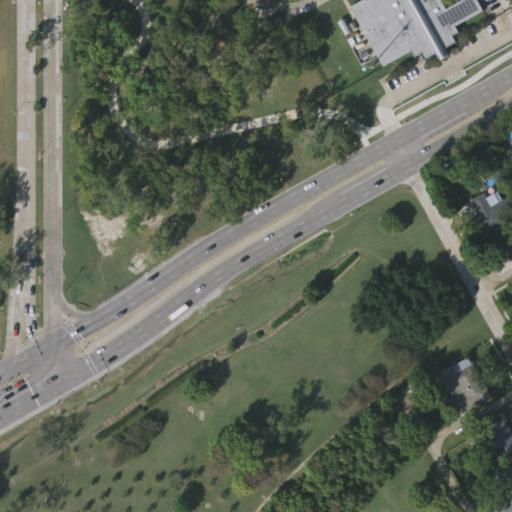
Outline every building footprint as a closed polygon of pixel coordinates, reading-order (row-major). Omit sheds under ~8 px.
[(445,0),(450,8),(464,0),(481,0),(487,10),(459,26),(462,32),(457,35),(460,41),(448,47),(453,56),(445,60),(441,53),(429,59),(425,53),(418,57),(415,50),(386,66),(353,6),(364,0),(445,0)] [(511,194),(511,218),(490,231),(473,200),(488,192),(494,204),(511,194)] [(489,247),(482,233),(468,241),(485,272),(511,256),(511,242),(509,236),(489,247)] [(484,371),(498,396),(479,406),(468,386),(446,398),(438,382),(478,360),(484,371)] [(489,438),(467,397),(428,417),(439,438),(453,431),(463,451),(489,438)] [(511,432),(511,433),(511,453),(502,458),(494,443),(478,451),(471,438),(505,420),(511,432)] [(511,490),(511,479),(504,459),(485,467),(497,496),(511,490)] [(511,511),(500,511),(502,511),(500,507),(511,499),(511,485),(510,487),(501,474),(511,466),(511,511)]
